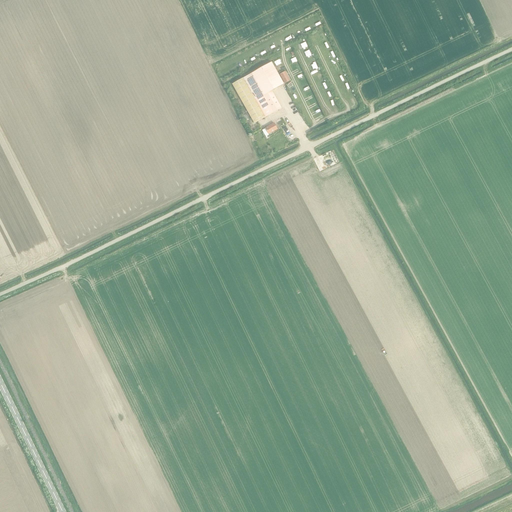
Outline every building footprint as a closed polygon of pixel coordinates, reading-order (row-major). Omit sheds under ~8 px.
[(243,78),(232,84),(255,124),(265,117),(272,113),(273,113),(263,95),(272,91),(284,84),(272,63),(272,62),(243,78)] [(285,71),(280,74),(285,83),(290,80),(285,71)] [(282,108),(272,91),(263,95),(273,113),(282,108)] [(278,93),(277,93),(277,92),(275,93),(281,105),(284,104),(278,93)] [(269,134),(277,129),(274,123),(264,130),(262,130),(265,136),(269,134)]
